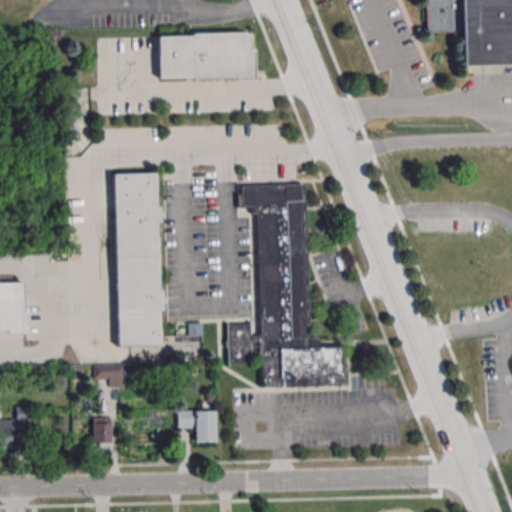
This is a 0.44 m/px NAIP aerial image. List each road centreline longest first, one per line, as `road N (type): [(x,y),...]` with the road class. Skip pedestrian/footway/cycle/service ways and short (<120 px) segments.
road 1 (tertiary): [(484,511),(275,0)]
road 2 (residential): [(15,488),(469,473)]
